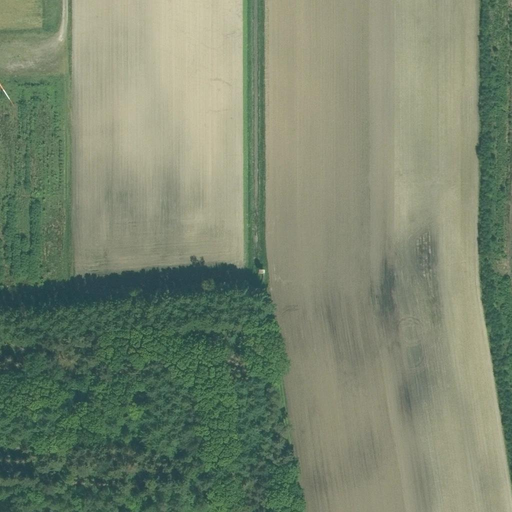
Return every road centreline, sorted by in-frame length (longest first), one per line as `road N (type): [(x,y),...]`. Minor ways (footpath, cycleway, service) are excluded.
road 1 (track): [(0,301),(265,274),(294,511)]
road 2 (track): [(511,335),(503,286),(508,0)]
